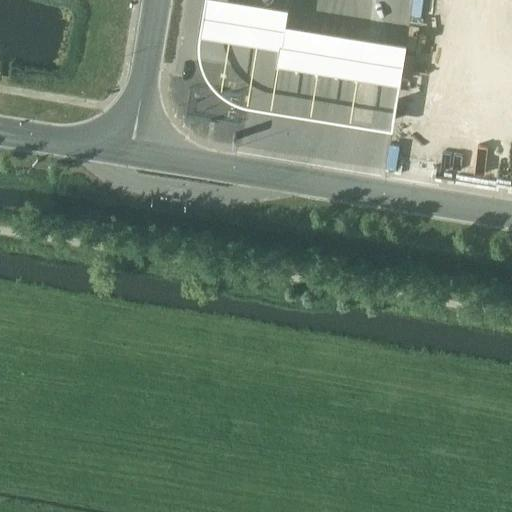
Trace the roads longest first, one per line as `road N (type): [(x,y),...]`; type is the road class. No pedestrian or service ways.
road 1 (unclassified): [(132,153),(511,215)]
road 2 (unclassified): [(157,0),(132,153)]
road 3 (unclassified): [(0,133),(132,153)]
